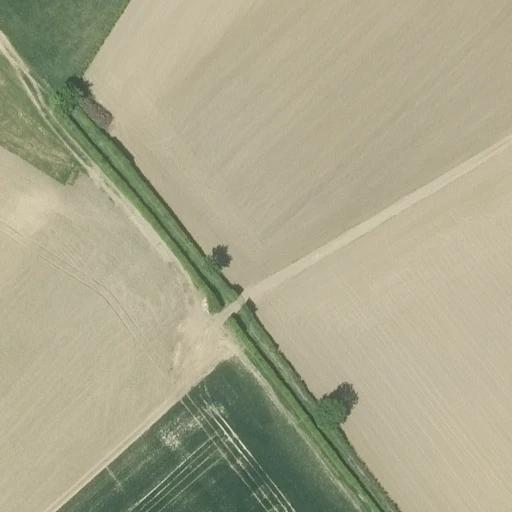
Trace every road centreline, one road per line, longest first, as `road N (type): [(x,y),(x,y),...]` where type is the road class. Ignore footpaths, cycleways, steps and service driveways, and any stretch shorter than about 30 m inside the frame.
road 1 (track): [(385,511),(39,86),(0,50)]
road 2 (track): [(511,136),(226,312)]
